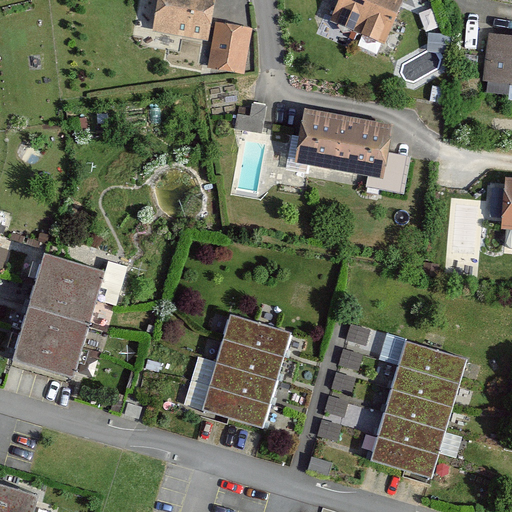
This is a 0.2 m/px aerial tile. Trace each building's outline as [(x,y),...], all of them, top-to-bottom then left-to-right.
[(214,0),(159,0),(154,31),(207,41),(214,0)] [(340,0),(331,21),(358,33),(373,0),(340,0)] [(402,0),(373,0),(358,33),(383,44),(402,0)] [(216,23),(210,67),(243,72),(249,28),(216,23)] [(511,37),(490,35),(485,77),(490,78),(488,91),(511,94),(511,89),(511,37)] [(265,106),(252,104),(251,116),(237,115),(236,129),(263,132),(265,106)] [(390,128),(306,114),(298,162),(382,176),(390,128)] [(44,256),(29,308),(87,324),(95,298),(115,304),(125,267),(110,263),(107,274),(44,256)] [(72,377),(87,324),(29,308),(14,360),(72,377)] [(231,317),(224,340),(283,358),(290,334),(231,317)] [(224,340),(217,364),(276,381),(283,358),(224,340)] [(407,343),(400,366),(458,383),(465,360),(407,343)] [(199,358),(192,382),(269,404),(276,381),(217,364),(199,358)] [(400,366),(393,390),(451,408),(458,383),(400,366)] [(192,382),(186,403),(263,426),(269,404),(192,382)] [(393,390),(386,413),(444,431),(451,408),(393,390)] [(368,422),(372,403),(332,397),(329,415),(368,422)] [(386,413),(379,437),(437,455),(444,431),(386,413)] [(338,439),(344,424),(326,418),(320,432),(338,439)] [(379,437),(372,459),(430,477),(437,455),(379,437)] [(0,511),(31,511),(36,496),(0,485),(0,511)]
